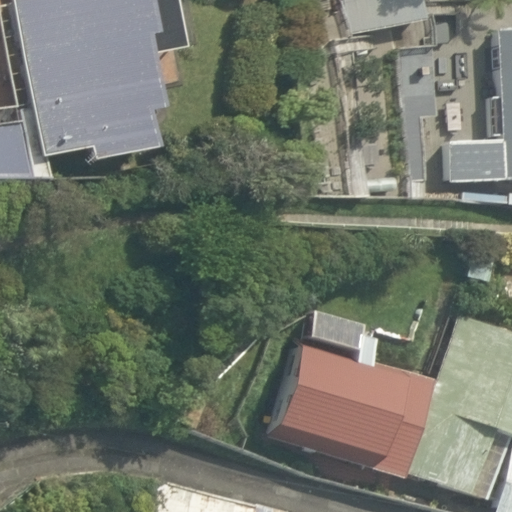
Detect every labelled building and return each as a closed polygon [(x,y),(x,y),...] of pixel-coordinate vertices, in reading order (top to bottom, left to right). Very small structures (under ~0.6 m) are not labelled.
[(146,107),(127,0),(0,0),(0,88),(5,122),(0,122),(0,172),(7,171),(5,160),(132,139),(128,110),(146,107)] [(404,0),(332,0),(341,38),(409,21),(404,0)] [(480,134),(436,138),(441,196),(511,189),(511,39),(472,43),(480,134)] [(511,511),(511,338),(443,320),(427,381),(270,340),(247,431),(472,489),(466,511),(511,511)] [(270,511),(147,480),(138,511),(270,511)]
